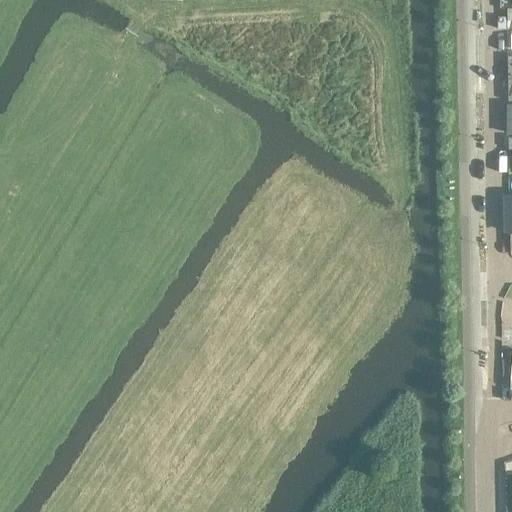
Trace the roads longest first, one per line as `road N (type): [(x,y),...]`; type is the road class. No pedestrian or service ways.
road 1 (residential): [(488,0),(495,387),(488,421)]
road 2 (track): [(0,148),(164,11),(288,0)]
road 3 (track): [(372,0),(386,12),(397,171)]
